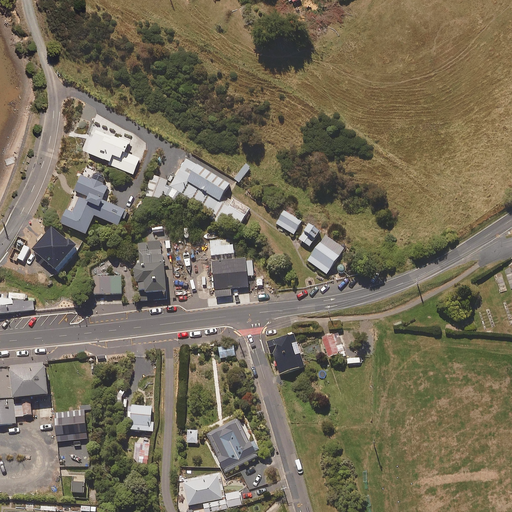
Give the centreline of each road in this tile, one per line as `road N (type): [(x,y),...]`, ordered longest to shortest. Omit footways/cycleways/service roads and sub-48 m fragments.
road 1 (secondary): [(511,220),(373,293),(245,314)]
road 2 (unclassified): [(0,248),(41,171),(52,117),(28,0)]
road 3 (secondary): [(245,314),(0,341)]
road 4 (unclassified): [(245,314),(305,511)]
